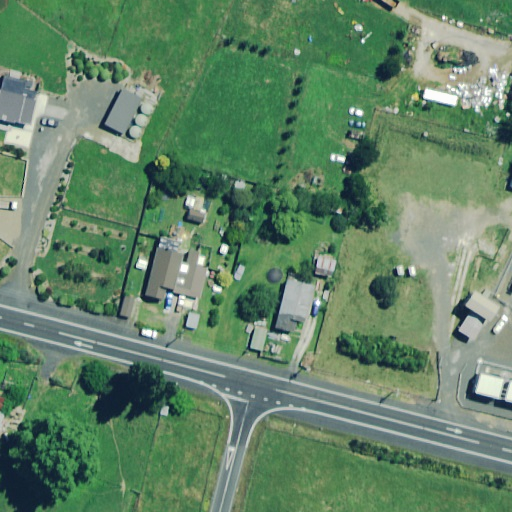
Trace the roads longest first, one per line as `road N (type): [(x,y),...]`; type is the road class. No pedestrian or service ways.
road 1 (primary): [(253,384),(511,452)]
road 2 (primary): [(0,319),(253,384)]
road 3 (unclassified): [(219,511),(253,384)]
